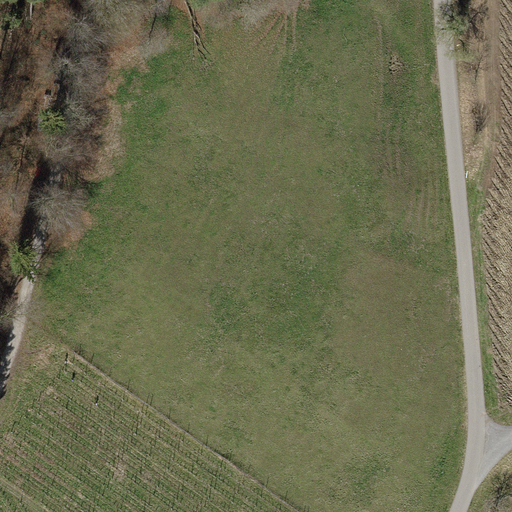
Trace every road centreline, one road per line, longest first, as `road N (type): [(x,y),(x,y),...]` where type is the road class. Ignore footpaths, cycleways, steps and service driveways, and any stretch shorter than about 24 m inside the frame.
road 1 (unclassified): [(443,0),(478,428),(459,511)]
road 2 (track): [(0,378),(91,0)]
